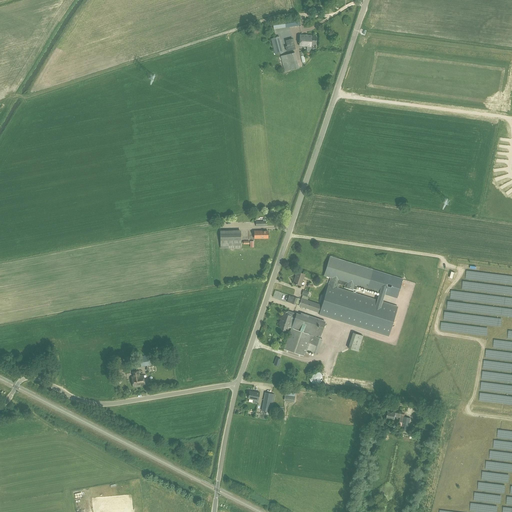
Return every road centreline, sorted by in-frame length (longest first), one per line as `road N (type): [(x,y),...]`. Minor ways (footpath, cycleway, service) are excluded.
road 1 (unclassified): [(237,383),(366,0)]
road 2 (unclassified): [(0,407),(28,376),(98,404),(237,383)]
road 3 (unclassified): [(214,511),(237,383)]
